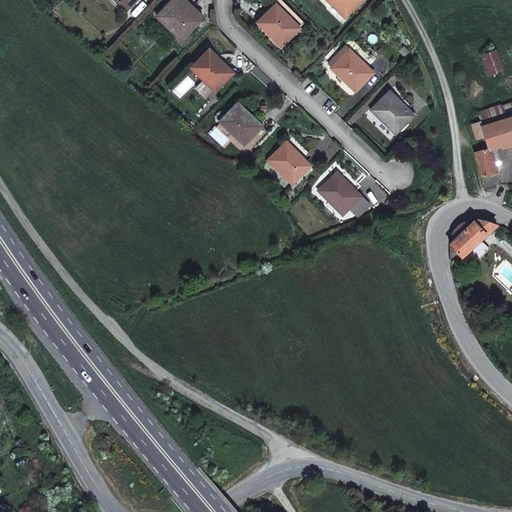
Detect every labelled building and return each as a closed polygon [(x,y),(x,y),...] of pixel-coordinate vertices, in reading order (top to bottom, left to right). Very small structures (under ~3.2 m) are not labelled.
[(116,0),(127,10),(136,0),(116,0)] [(172,0),(157,17),(181,40),(198,21),(188,12),(193,7),(185,0),(172,0)] [(362,0),(327,0),(345,18),(362,0)] [(276,5),(258,23),(282,46),(291,37),(286,31),(295,23),(276,5)] [(203,16),(193,7),(188,12),(198,21),(203,16)] [(291,37),(300,28),(295,23),(286,31),(291,37)] [(332,68),(349,50),(346,47),(329,64),(332,68)] [(192,68),(216,91),(233,73),(210,50),(192,68)] [(373,73),(349,50),(332,69),(356,91),(373,73)] [(414,116),(390,92),(372,110),(396,134),(414,116)] [(262,126),(238,104),(221,122),(245,145),(262,126)] [(492,150),(477,153),(487,187),(497,184),(501,183),(495,163),(498,161),(495,148),(511,143),(511,117),(485,125),(488,137),(492,150)] [(480,139),(488,137),(485,125),(483,120),(476,122),(480,139)] [(305,161),(287,142),(269,161),(292,184),(302,174),(297,169),(305,161)] [(310,166),(305,161),(297,169),(302,174),(310,166)] [(361,197),(337,174),(319,192),(343,215),(350,207),(360,198),(361,197)] [(369,206),(360,198),(350,207),(359,216),(369,206)] [(487,235),(497,225),(486,221),(474,221),(469,226),(465,221),(457,227),(452,234),(456,238),(450,244),(462,257),(486,234),(487,235)] [(415,242),(415,257),(430,257),(430,242),(415,242)]
